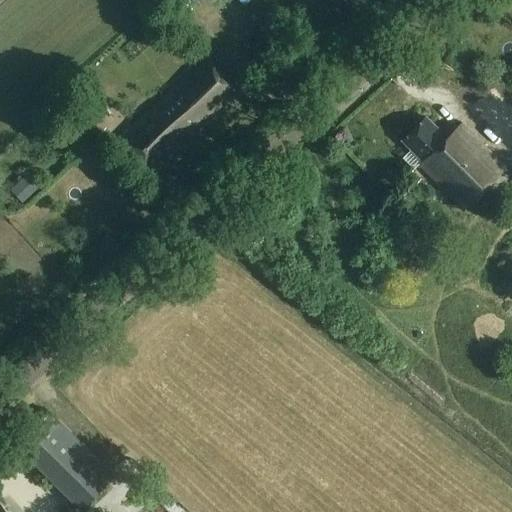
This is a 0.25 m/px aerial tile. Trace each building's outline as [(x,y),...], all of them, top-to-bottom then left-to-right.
[(269,31),(252,46),(262,58),(279,42),(269,31)] [(190,134),(202,123),(199,120),(232,89),(203,58),(119,138),(148,169),(164,154),(167,157),(180,145),(174,139),(185,129),(190,134)] [(511,111),(490,92),(475,109),(511,141),(511,111)] [(77,115),(98,135),(106,127),(86,106),(77,115)] [(425,116),(400,141),(409,150),(400,159),(411,170),(417,165),(461,209),(504,167),(459,122),(445,136),(425,116)] [(395,154),(382,157),(386,171),(398,168),(395,154)] [(12,442),(82,508),(115,473),(45,407),(12,442)] [(41,511),(61,511),(64,509),(20,471),(9,483),(41,511)] [(106,486),(100,491),(104,496),(110,491),(106,486)]
